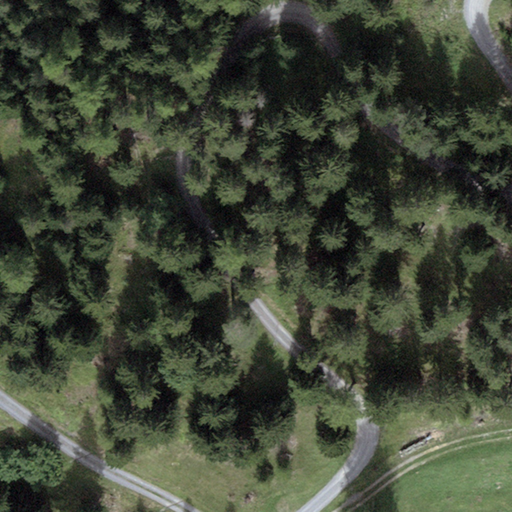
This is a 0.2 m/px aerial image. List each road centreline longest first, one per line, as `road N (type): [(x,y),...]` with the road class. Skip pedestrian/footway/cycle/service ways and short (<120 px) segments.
road 1 (track): [(309,511),(358,462),(366,438),(360,403),(255,305),(215,252),(192,172),(190,132),(253,24),(278,9),(307,15),(392,130),(511,196)]
road 2 (track): [(0,395),(185,511)]
road 3 (track): [(340,511),(432,455),(511,440)]
